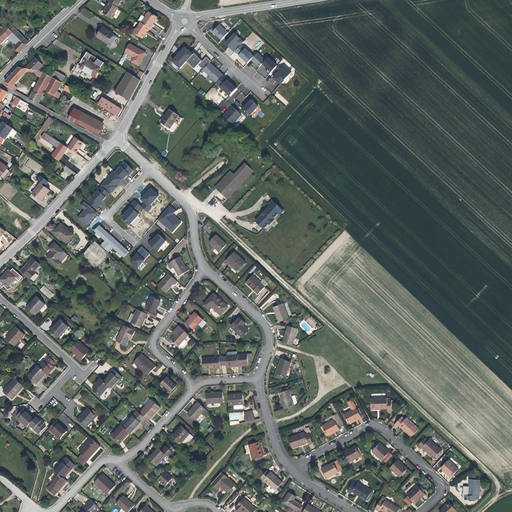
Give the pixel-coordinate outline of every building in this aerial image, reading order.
[(119,7),(118,7),(121,1),(123,0),(108,0),(109,1),(106,6),(107,6),(103,13),(112,19),(113,17),(114,17),(116,14),(116,12),(119,7)] [(151,28),(152,29),(155,24),(154,24),(159,17),(150,11),(149,12),(148,12),(146,15),(147,17),(143,23),(142,22),(139,27),(137,28),(135,30),(135,33),(134,34),(143,39),(148,32),(151,28)] [(228,32),(219,24),(213,31),(215,33),(221,40),(228,32)] [(0,43),(1,44),(8,37),(16,45),(14,47),(20,53),(26,45),(11,31),(8,28),(5,27),(4,26),(0,29),(0,43)] [(11,31),(26,45),(29,43),(14,27),(11,31)] [(109,43),(114,35),(103,27),(97,36),(109,44),(109,43)] [(244,42),(235,33),(226,43),(231,48),(230,49),(232,50),(235,52),(236,51),(241,45),(244,42)] [(130,44),(125,52),(134,57),(131,62),(139,66),(146,53),(130,44)] [(253,57),(241,45),(236,51),(240,55),(245,60),(244,60),(248,64),(251,60),(253,57)] [(185,46),(173,60),(181,68),(187,61),(194,54),(192,52),(185,46)] [(263,63),(268,57),(266,55),(261,54),(258,52),(253,57),(251,60),(254,62),(259,67),(263,63)] [(103,68),(106,64),(88,53),(80,65),(79,64),(77,66),(76,64),(74,65),(76,67),(75,67),(72,71),(73,74),(79,77),(80,76),(88,81),(89,81),(91,83),(94,79),(98,82),(103,75),(99,72),(102,68),(103,68)] [(194,54),(187,61),(195,67),(202,60),(198,57),(197,56),(198,55),(195,53),(194,54)] [(29,69),(38,70),(46,62),(40,56),(37,59),(36,58),(26,68),(29,69)] [(205,56),(198,64),(203,68),(210,60),(205,56)] [(278,66),(268,57),(263,63),(269,70),(272,72),(278,66)] [(217,68),(210,62),(203,70),(217,82),(224,75),(217,68)] [(193,69),(198,73),(202,69),(198,65),(193,69)] [(292,72),(285,65),(273,77),(276,80),(281,84),(292,72)] [(14,85),(29,69),(26,68),(21,67),(18,67),(11,74),(5,82),(6,86),(14,90),(17,88),(14,85)] [(54,74),(52,77),(62,83),(66,76),(56,71),(54,74)] [(115,92),(129,101),(141,80),(137,77),(128,72),(115,92)] [(57,92),(62,83),(52,77),(44,73),(29,98),(38,104),(45,91),(60,99),(62,95),(57,92)] [(230,96),(237,89),(229,81),(228,80),(228,79),(224,75),(216,83),(230,96)] [(64,89),(74,95),(76,91),(66,85),(64,89)] [(0,103),(9,92),(0,87),(0,103)] [(242,93),(234,102),(241,108),(249,100),(242,93)] [(30,104),(16,97),(12,104),(25,112),(30,104)] [(98,105),(118,117),(123,109),(103,97),(98,105)] [(254,102),(251,99),(243,107),(251,114),(258,106),(254,102)] [(242,115),(233,107),(231,108),(224,116),(233,124),(242,115)] [(76,123),(82,111),(74,108),(68,119),(76,123)] [(179,116),(170,110),(162,122),(171,128),(179,116)] [(105,124),(82,111),(76,123),(99,135),(105,124)] [(45,132),(53,120),(49,117),(41,129),(45,132)] [(0,134),(5,138),(7,139),(13,129),(10,127),(5,123),(3,122),(0,126),(0,134)] [(69,146),(68,148),(76,153),(83,143),(75,137),(69,146)] [(25,164),(38,173),(42,167),(30,158),(25,164)] [(2,177),(4,178),(8,173),(9,172),(0,164),(0,175),(1,176),(2,177)] [(227,199),(253,172),(246,164),(235,176),(220,191),(227,199)] [(216,188),(220,191),(235,176),(231,172),(216,188)] [(46,196),(50,191),(40,183),(32,193),(40,199),(44,194),(46,196)] [(110,194),(102,186),(92,198),(92,199),(89,202),(97,209),(100,206),(99,205),(110,194)] [(159,196),(151,189),(146,194),(143,197),(142,199),(146,203),(142,207),(144,208),(148,212),(152,207),(150,206),(159,196)] [(76,217),(85,225),(97,213),(84,201),(79,205),(84,210),(76,217)] [(144,208),(135,201),(125,212),(126,213),(123,217),(131,225),(140,214),(139,213),(144,208)] [(275,219),(274,219),(279,214),(280,215),(284,211),(273,201),(270,205),(271,206),(256,221),(265,229),(270,224),(275,219)] [(176,211),(170,206),(158,219),(172,232),(181,222),(173,215),(176,211)] [(159,221),(157,223),(163,230),(165,227),(161,223),(159,221)] [(71,231),(62,223),(54,232),(67,243),(74,235),(70,232),(71,231)] [(166,241),(159,234),(153,241),(152,240),(149,243),(157,251),(166,241)] [(227,244),(216,235),(210,242),(213,245),(212,246),(219,252),(227,244)] [(110,253),(95,241),(82,255),(97,268),(110,253)] [(65,252),(55,243),(49,248),(52,251),(47,257),(58,268),(62,263),(58,259),(65,252)] [(151,254),(142,246),(134,255),(135,256),(131,260),(139,267),(151,254)] [(245,263),(246,262),(235,252),(226,261),(230,265),(231,263),(238,270),(239,269),(245,263)] [(186,267),(180,257),(171,262),(174,267),(178,276),(189,270),(187,266),(186,267)] [(33,258),(22,270),(31,279),(36,273),(35,271),(40,265),(33,258)] [(247,264),(245,263),(239,269),(240,271),(247,264)] [(17,276),(9,269),(0,278),(0,279),(8,287),(17,276)] [(178,281),(168,273),(158,285),(166,292),(174,283),(175,284),(178,281)] [(261,282),(253,275),(246,282),(258,294),(265,286),(261,282)] [(228,307),(214,294),(204,305),(208,309),(211,306),(220,315),(228,307)] [(45,304),(37,296),(27,307),(35,315),(45,304)] [(155,312),(161,301),(151,297),(146,307),(155,312)] [(279,322),(289,318),(283,304),(273,307),(279,322)] [(141,327),(147,313),(137,309),(131,323),(141,327)] [(203,319),(196,312),(186,323),(193,329),(203,319)] [(245,323),(239,318),(231,327),(242,337),(248,330),(243,325),(245,323)] [(69,327),(60,319),(50,330),(58,338),(69,327)] [(131,340),(136,330),(124,325),(116,341),(126,345),(129,339),(131,340)] [(288,325),(283,342),(293,345),(298,328),(288,325)] [(189,335),(179,326),(174,331),(176,334),(175,335),(171,339),(178,346),(179,345),(181,347),(183,347),(187,342),(187,341),(185,339),(189,335)] [(25,335),(16,327),(6,338),(15,346),(25,335)] [(82,360),(90,351),(79,340),(70,349),(82,360)] [(148,375),(156,366),(142,354),(134,362),(148,375)] [(252,358),(252,354),(226,356),(227,358),(225,358),(225,365),(227,364),(227,367),(248,365),(248,359),(252,358)] [(46,373),(48,374),(55,367),(53,365),(56,363),(49,356),(40,366),(46,373)] [(203,369),(220,368),(220,357),(203,358),(203,369)] [(281,359),(276,373),(281,375),(286,377),(291,362),(281,359)] [(36,384),(46,373),(40,366),(38,365),(27,376),(29,377),(35,383),(36,384)] [(114,370),(104,381),(109,386),(112,388),(122,377),(114,370)] [(176,386),(167,377),(161,384),(170,393),(176,386)] [(100,396),(109,386),(104,381),(100,378),(93,385),(95,387),(93,390),(100,396)] [(12,399),(23,386),(15,379),(3,391),(12,399)] [(279,393),(284,409),(295,406),(290,390),(279,393)] [(224,402),(223,392),(206,393),(207,403),(224,402)] [(243,394),(228,395),(229,405),(234,405),(234,409),(244,408),(243,394)] [(380,408),(380,409),(388,409),(388,411),(392,411),(392,409),(392,400),(388,400),(388,398),(371,398),(371,409),(380,408)] [(151,400),(140,413),(146,419),(148,421),(160,408),(151,400)] [(360,415),(361,414),(358,408),(357,409),(356,408),(352,400),(347,402),(352,410),(344,414),(350,424),(361,418),(360,415)] [(195,420),(206,409),(198,402),(187,413),(195,420)] [(30,424),(35,418),(24,408),(20,412),(18,410),(14,414),(27,427),(30,424)] [(88,408),(77,419),(87,427),(97,416),(88,408)] [(137,410),(123,426),(130,433),(132,434),(146,419),(140,413),(137,410)] [(244,413),(247,422),(255,420),(253,411),(244,413)] [(337,426),(343,423),(338,414),(333,416),(334,419),(322,426),(328,436),(339,429),(337,426)] [(45,422),(37,416),(35,418),(30,424),(40,433),(46,427),(43,425),(45,422)] [(412,437),(419,429),(407,417),(405,419),(402,416),(394,425),(398,427),(399,426),(412,437)] [(68,430),(57,420),(49,429),(60,439),(68,430)] [(120,444),(130,433),(123,426),(121,424),(111,436),(120,444)] [(170,436),(180,445),(184,440),(190,434),(181,425),(170,436)] [(304,432),(289,438),(292,448),(308,442),(309,445),(313,443),(309,433),(305,434),(304,432)] [(88,459),(100,446),(91,438),(79,451),(83,454),(78,459),(84,465),(89,460),(88,459)] [(428,441),(425,438),(417,446),(421,449),(422,447),(435,459),(442,451),(430,439),(428,441)] [(168,442),(161,450),(167,455),(170,458),(177,451),(168,442)] [(263,457),(259,442),(249,444),(253,460),(263,457)] [(384,447),(380,443),(372,451),(382,460),(389,452),(386,449),(384,447)] [(361,456),(356,446),(350,449),(350,448),(344,452),(349,462),(361,456)] [(161,450),(157,447),(147,458),(156,466),(167,455),(161,450)] [(389,453),(383,459),(386,462),(393,455),(389,453)] [(65,459),(54,470),(59,474),(63,478),(74,467),(65,459)] [(403,464),(398,459),(390,468),(400,477),(407,469),(403,465),(403,464)] [(343,469),(338,460),(328,465),(328,466),(326,467),(322,469),(327,478),(343,469)] [(449,460),(441,468),(447,473),(447,474),(451,477),(458,469),(449,460)] [(276,490),(283,483),(271,472),(270,473),(267,470),(261,477),(276,490)] [(165,486),(172,477),(165,471),(158,479),(165,486)] [(235,484),(222,472),(211,484),(218,490),(221,486),(228,493),(235,484)] [(54,495),(67,481),(63,478),(59,474),(55,479),(54,478),(51,481),(53,483),(47,489),(54,495)] [(115,485),(102,474),(94,482),(107,494),(115,485)] [(477,496),(479,496),(480,479),(469,479),(469,486),(465,486),(464,493),(463,493),(463,495),(466,495),(466,500),(476,500),(477,496)] [(366,500),(372,491),(358,482),(357,484),(353,482),(348,491),(351,493),(352,491),(366,500)] [(418,485),(407,494),(408,496),(413,501),(415,503),(420,498),(419,498),(421,496),(422,496),(425,493),(424,492),(419,487),(418,485)] [(297,511),(301,504),(293,499),(295,496),(289,492),(283,502),(297,511)] [(125,511),(128,511),(134,505),(123,495),(116,503),(125,511)] [(409,505),(413,501),(408,496),(404,500),(409,505)] [(254,511),(256,510),(244,498),(236,507),(241,511),(242,511),(254,511)] [(94,511),(99,508),(90,500),(86,504),(87,505),(80,511),(94,511)] [(397,511),(400,508),(385,500),(384,502),(381,500),(375,509),(379,511),(380,509),(385,511),(397,511)] [(454,511),(456,510),(449,502),(439,511),(454,511)] [(322,511),(308,503),(303,511),(322,511)]
